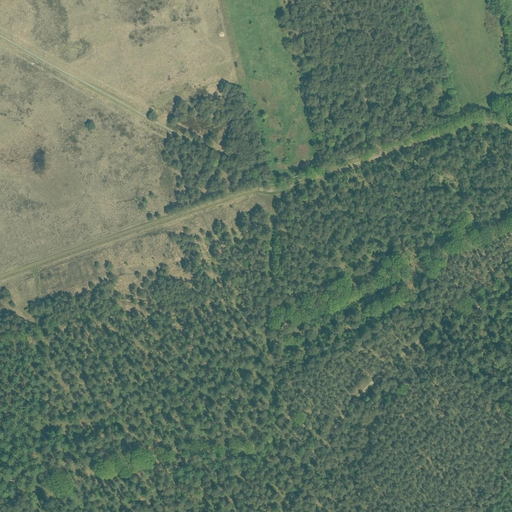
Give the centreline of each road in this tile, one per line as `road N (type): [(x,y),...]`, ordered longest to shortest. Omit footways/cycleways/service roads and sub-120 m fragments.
road 1 (track): [(0,276),(466,126),(511,128)]
road 2 (track): [(278,511),(305,465),(380,374),(511,273)]
road 3 (track): [(305,465),(269,453),(183,451),(0,493)]
road 4 (track): [(34,264),(41,335),(36,511)]
